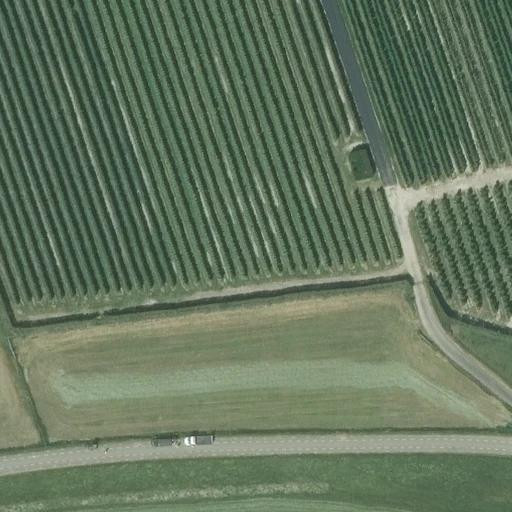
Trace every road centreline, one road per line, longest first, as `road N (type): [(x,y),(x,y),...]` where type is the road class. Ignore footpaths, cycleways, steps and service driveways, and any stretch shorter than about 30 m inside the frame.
road 1 (unclassified): [(0,465),(174,449),(511,447)]
road 2 (track): [(326,0),(432,334),(511,399)]
